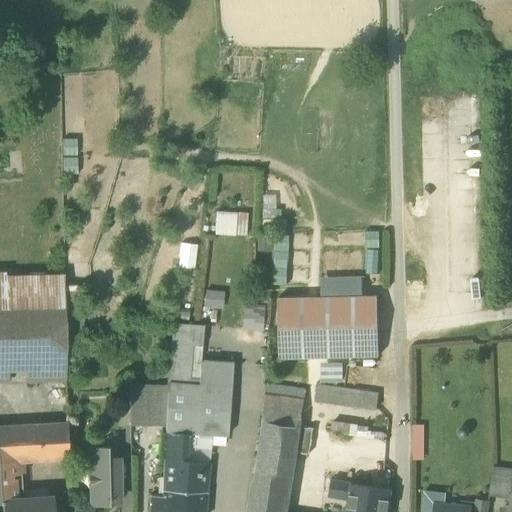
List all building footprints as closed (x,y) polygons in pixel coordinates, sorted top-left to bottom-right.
[(215,233),(234,235),(236,214),(236,213),(216,212),(215,233)] [(234,235),(246,235),(247,214),(236,214),(234,235)] [(287,284),(288,233),(274,233),(272,283),(287,284)] [(0,306),(65,305),(64,273),(6,274),(6,271),(0,270),(0,306)] [(319,278),(319,298),(362,296),(361,277),(319,278)] [(205,289),(203,307),(222,309),(224,291),(205,289)] [(277,299),(279,359),(378,356),(377,296),(362,296),(319,298),(277,299)] [(0,364),(7,364),(24,364),(45,363),(66,363),(65,305),(0,306),(0,364)] [(247,328),(263,329),(265,307),(249,306),(247,328)] [(191,345),(201,347),(203,326),(173,323),(171,343),(191,345)] [(165,431),(187,433),(212,434),(227,436),(232,362),(200,360),(198,379),(188,378),(191,345),(171,343),(167,383),(165,431)] [(200,360),(201,347),(191,345),(188,378),(198,379),(200,360)] [(25,381),(45,381),(45,363),(24,364),(25,381)] [(66,363),(45,363),(45,381),(66,381),(66,363)] [(340,363),(325,365),(326,379),(342,377),(340,363)] [(266,384),(261,421),(299,427),(305,390),(266,384)] [(130,426),(147,426),(147,386),(130,386),(130,426)] [(162,386),(147,386),(147,426),(161,426),(162,386)] [(315,401),(375,410),(377,397),(317,388),(315,401)] [(300,427),(299,427),(261,421),(251,487),(290,493),(296,452),(300,427)] [(0,427),(0,501),(3,501),(3,499),(22,498),(18,462),(68,459),(67,423),(0,427)] [(424,425),(413,425),(413,460),(424,460),(424,425)] [(462,439),(466,437),(469,433),(467,429),(463,426),(458,428),(456,432),(457,437),(462,439)] [(296,452),(309,454),(313,429),(300,427),(296,452)] [(165,431),(162,491),(206,493),(209,463),(184,460),(185,453),(187,453),(187,433),(165,431)] [(209,463),(212,434),(187,433),(187,453),(185,453),(184,460),(209,463)] [(87,447),(89,506),(109,505),(109,501),(119,501),(118,459),(108,460),(108,446),(87,447)] [(489,493),(511,496),(510,480),(511,479),(511,469),(492,467),(489,493)] [(329,496),(348,499),(350,484),(331,481),(329,496)] [(387,511),(391,490),(350,484),(348,499),(345,511),(387,511)] [(286,511),(290,493),(251,487),(247,511),(286,511)] [(204,511),(206,493),(162,491),(162,495),(161,511),(204,511)] [(434,504),(435,492),(423,491),(421,511),(433,511),(434,504)] [(435,492),(434,504),(444,505),(445,493),(435,492)] [(149,511),(161,511),(162,495),(150,495),(149,511)] [(3,501),(3,511),(52,511),(52,496),(22,498),(3,499),(3,501)] [(474,511),(486,511),(488,504),(475,502),(474,511)]
